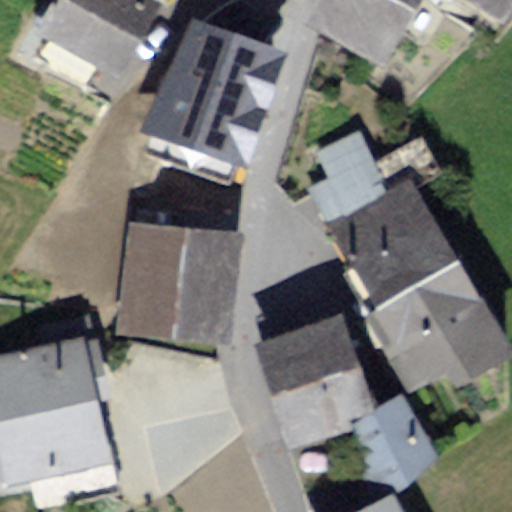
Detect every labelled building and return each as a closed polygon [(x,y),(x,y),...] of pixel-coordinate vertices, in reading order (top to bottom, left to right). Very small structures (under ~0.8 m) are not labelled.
[(156,1),(154,0),(58,0),(47,20),(118,63),(156,1)] [(327,0),(319,16),(394,54),(421,0),(327,0)] [(489,0),(507,9),(511,0),(489,0)] [(239,159),(277,57),(195,26),(157,128),(239,159)] [(415,183),(340,226),(384,301),(459,257),(415,183)] [(234,230),(134,221),(125,325),(224,334),(234,230)] [(461,375),(511,345),(459,257),(384,301),(372,308),(416,382),(452,360),(461,375)] [(339,316),(261,343),(295,440),(350,422),(346,412),(369,404),(339,316)] [(94,336),(0,355),(0,424),(11,474),(108,453),(94,392),(106,390),(94,336)] [(437,455),(406,397),(357,423),(380,464),(367,471),(376,488),(437,455)] [(399,511),(392,497),(360,511),(399,511)]
